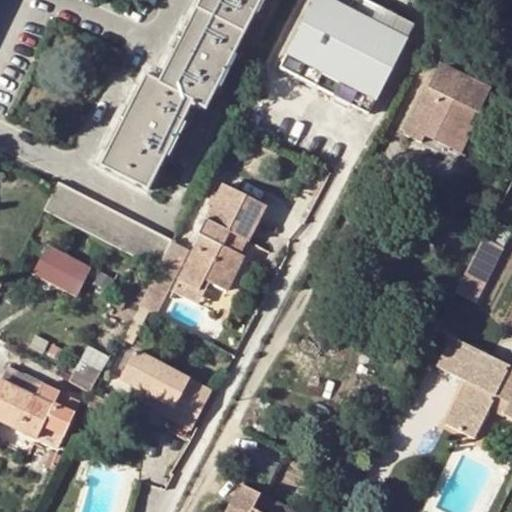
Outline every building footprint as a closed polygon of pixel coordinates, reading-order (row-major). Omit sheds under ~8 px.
[(200,0),(196,8),(242,31),(253,9),(257,11),(262,0),(200,0)] [(312,0),(277,68),(364,114),(411,24),(364,0),(312,0)] [(196,8),(158,82),(191,99),(204,106),(215,84),(219,85),(230,62),(227,59),(242,31),(196,8)] [(404,135),(420,143),(424,136),(452,150),(471,110),(477,113),(487,91),(437,66),(404,135)] [(180,122),(191,99),(158,82),(146,76),(100,164),(146,187),(167,146),(171,148),(183,124),(180,122)] [(456,160),(477,113),(471,110),(452,150),(424,136),(420,143),(456,160)] [(156,265),(169,239),(56,183),(43,209),(156,265)] [(226,247),(232,234),(244,240),(247,241),(265,206),(221,184),(196,233),(200,235),(177,280),(197,290),(202,279),(208,282),(226,292),(244,257),(237,254),(226,247)] [(232,234),(226,247),(237,254),(244,240),(232,234)] [(483,237),(454,292),(476,303),(503,248),(483,237)] [(90,267),(49,246),(37,272),(78,292),(90,267)] [(168,261),(159,280),(168,284),(178,267),(168,261)] [(156,315),(169,290),(172,285),(168,284),(159,280),(154,277),(139,306),(156,315)] [(202,279),(197,290),(177,280),(173,286),(172,285),(169,290),(197,304),(208,282),(202,279)] [(511,419),(511,367),(450,336),(435,365),(465,380),(443,422),(472,437),(488,407),(493,396),(507,403),(501,414),(511,419)] [(45,358),(58,364),(64,353),(50,346),(45,358)] [(173,407),(169,415),(191,427),(210,390),(133,349),(119,378),(149,393),(173,407)] [(78,401),(6,367),(0,379),(0,421),(35,438),(41,425),(62,435),(78,401)] [(143,405),(167,418),(169,415),(173,407),(149,393),(143,405)] [(86,412),(101,419),(109,404),(91,394),(83,411),(86,412)] [(488,407),(501,414),(507,403),(493,396),(488,407)] [(95,429),(101,419),(86,412),(81,423),(95,429)] [(191,427),(169,415),(167,418),(163,425),(186,437),(190,429),(191,427)] [(62,435),(41,425),(35,438),(56,448),(62,435)] [(299,511),(240,483),(225,511),(299,511)]
